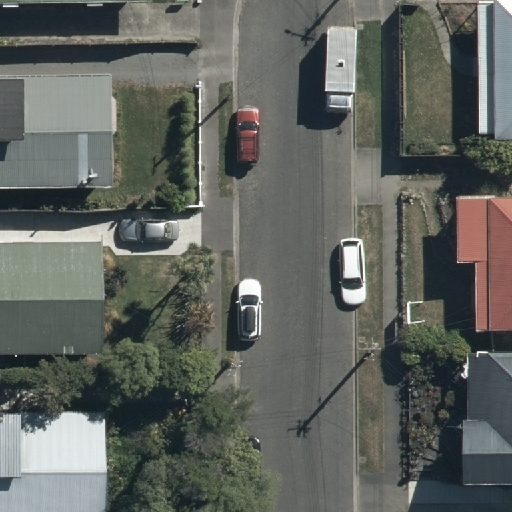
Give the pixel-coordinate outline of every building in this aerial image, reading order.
[(0,0),(0,14),(144,14),(144,0),(0,0)] [(511,5),(485,5),(485,142),(511,142),(511,5)] [(114,82),(0,81),(0,192),(113,193),(114,82)] [(511,207),(457,208),(457,272),(474,272),(474,340),(511,339),(511,207)] [(0,352),(107,351),(105,252),(0,253),(0,352)] [(511,369),(473,369),(473,492),(511,491),(511,369)] [(0,420),(0,511),(110,511),(112,422),(0,420)]
